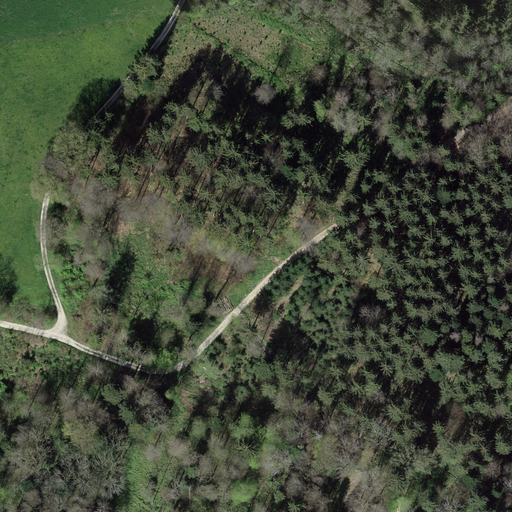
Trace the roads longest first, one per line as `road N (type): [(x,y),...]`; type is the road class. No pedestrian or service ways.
road 1 (track): [(66,338),(148,370),(181,366),(292,255),(511,107)]
road 2 (track): [(180,0),(50,190),(44,252),(66,338)]
